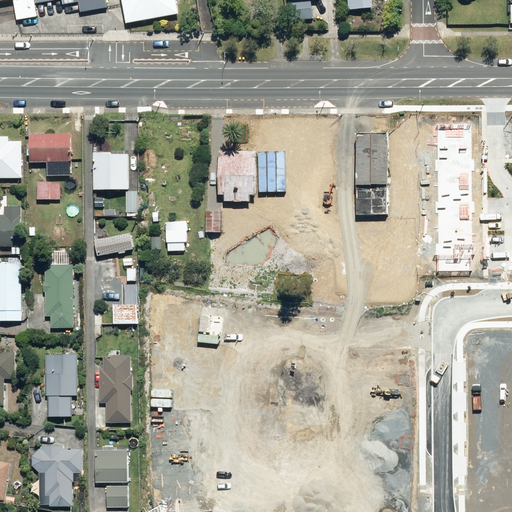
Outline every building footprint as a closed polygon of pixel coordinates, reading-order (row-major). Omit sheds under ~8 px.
[(0,0),(0,3),(12,1),(15,22),(36,19),(34,5),(61,1),(62,7),(78,4),(79,14),(106,10),(104,0),(0,0)] [(123,0),(128,26),(178,16),(174,0),(123,0)] [(295,0),(293,0),(294,21),(316,20),(313,0),(295,0)] [(351,0),(353,11),(377,9),(376,0),(351,0)] [(507,13),(486,13),(486,22),(507,23),(507,13)] [(388,132),(356,132),(355,215),(388,215),(388,132)] [(34,162),(34,164),(75,163),(75,135),(33,136),(33,150),(30,150),(30,162),(34,162)] [(0,179),(25,179),(24,143),(12,143),(11,138),(0,138),(0,179)] [(219,194),(225,194),(225,201),(250,201),(250,195),(256,195),(256,150),(218,151),(219,194)] [(98,155),(98,192),(133,191),(132,157),(115,157),(115,154),(98,155)] [(41,201),(63,201),(63,185),(53,184),(53,183),(41,183),(41,201)] [(129,193),(129,214),(141,214),(141,193),(129,193)] [(0,248),(24,248),(24,236),(23,236),(23,225),(25,225),(24,209),(7,209),(7,217),(0,216),(0,248)] [(119,210),(103,209),(103,217),(119,218),(119,210)] [(207,234),(224,234),(224,213),(208,213),(207,234)] [(99,242),(102,257),(137,251),(134,235),(99,242)] [(0,322),(25,323),(25,318),(29,318),(29,312),(25,312),(25,265),(0,265),(0,322)] [(54,317),(54,330),(77,330),(77,267),(48,267),(49,283),(47,283),(47,293),(49,293),(49,317),(54,317)] [(130,282),(139,282),(139,270),(131,269),(130,282)] [(259,269),(243,273),(246,286),(262,282),(259,269)] [(129,286),(129,307),(140,308),(141,286),(129,286)] [(473,306),(396,303),(395,330),(430,331),(430,338),(462,339),(462,326),(472,326),(473,306)] [(0,406),(7,406),(7,380),(18,380),(18,353),(0,353),(0,406)] [(129,356),(103,357),(104,371),(100,371),(101,404),(107,404),(108,424),(130,423),(129,390),(133,390),(132,377),(129,378),(129,356)] [(51,398),(51,418),(75,418),(75,398),(81,397),(81,357),(48,358),(49,397),(51,398)] [(35,467),(42,474),(48,474),(48,497),(52,497),(52,506),(52,508),(75,507),(75,484),(77,483),(77,474),(85,474),(85,450),(66,450),(66,447),(45,447),(45,451),(41,451),(35,458),(35,467)] [(99,452),(99,483),(132,483),(132,452),(115,452),(116,448),(106,448),(106,452),(99,452)] [(0,501),(6,502),(13,465),(0,462),(0,501)] [(48,474),(42,474),(43,506),(52,506),(52,497),(48,497),(48,474)] [(109,508),(131,508),(131,487),(110,487),(109,508)]
